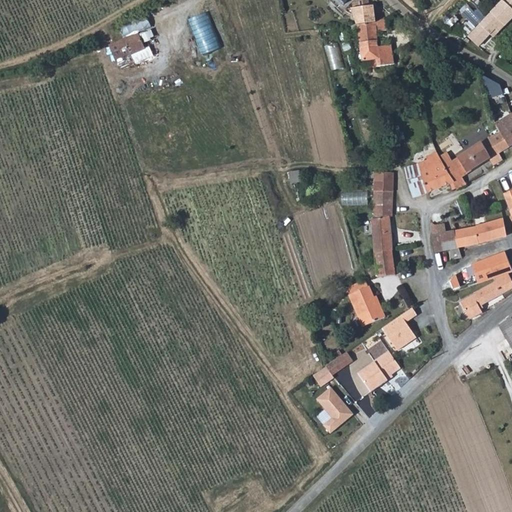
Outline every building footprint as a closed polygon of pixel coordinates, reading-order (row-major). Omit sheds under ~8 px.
[(511,0),(504,0),(492,12),(507,26),(511,20),(511,0)] [(376,14),(374,5),(362,7),(362,1),(357,1),(354,3),(354,7),(356,8),(359,24),(377,21),(376,14)] [(507,26),(492,12),(469,37),(481,47),(491,35),(495,39),(507,26)] [(362,43),(380,40),(379,31),(389,29),(388,20),(377,21),(359,24),(362,43)] [(123,39),(129,54),(146,47),(140,32),(123,39)] [(129,54),(123,39),(111,44),(117,58),(129,54)] [(381,59),(395,56),(395,55),(394,45),(381,47),(380,40),(362,43),(365,61),(381,59)] [(329,47),(333,71),(345,68),(341,45),(329,47)] [(500,131),(501,132),(510,148),(511,147),(511,114),(495,123),(500,131)] [(501,132),(500,131),(489,139),(482,143),(490,160),(495,169),(504,164),(499,155),(510,148),(501,132)] [(467,186),(462,178),(490,160),(482,143),(451,163),(447,156),(441,159),(456,189),(458,192),(467,186)] [(419,165),(428,195),(440,192),(448,187),(452,192),(456,189),(441,159),(438,154),(428,157),(426,158),(428,162),(419,165)] [(414,199),(428,195),(419,165),(418,165),(405,170),(414,199)] [(377,172),(375,207),(392,207),(394,173),(377,172)] [(359,200),(360,190),(345,190),(345,200),(359,200)] [(392,218),(392,207),(375,207),(375,221),(389,219),(392,218)] [(375,221),(371,221),(375,255),(392,253),(389,219),(375,221)] [(503,221),(461,231),(465,249),(475,247),(507,238),(503,221)] [(461,231),(455,232),(459,250),(465,249),(461,231)] [(462,260),(459,250),(455,232),(440,235),(445,253),(451,252),(454,263),(462,260)] [(445,253),(440,235),(433,236),(436,254),(445,253)] [(392,253),(375,255),(378,277),(383,276),(395,272),(392,253)] [(488,263),(495,280),(510,276),(511,274),(511,271),(505,256),(488,263)] [(472,288),(495,280),(488,263),(472,270),(474,274),(464,277),(469,289),(472,288)] [(511,290),(511,280),(510,276),(495,280),(495,284),(476,294),(478,297),(463,306),(472,321),(484,314),(481,309),(503,296),(511,290)] [(352,285),(351,286),(353,292),(369,286),(366,280),(352,285)] [(364,326),(386,317),(382,306),(378,307),(375,299),(370,285),(369,286),(353,292),(350,293),(364,326)] [(414,310),(385,330),(400,352),(419,339),(409,324),(420,317),(414,310)] [(511,320),(500,328),(511,348),(511,320)] [(334,371),(354,358),(350,352),(330,365),(334,371)] [(398,370),(387,352),(373,361),(374,363),(357,374),(369,393),(386,382),(384,380),(389,376),(398,370)] [(334,371),(330,365),(316,373),(321,382),(335,373),(334,371)] [(334,387),(320,398),(335,416),(326,423),(332,431),(355,413),(334,387)]
